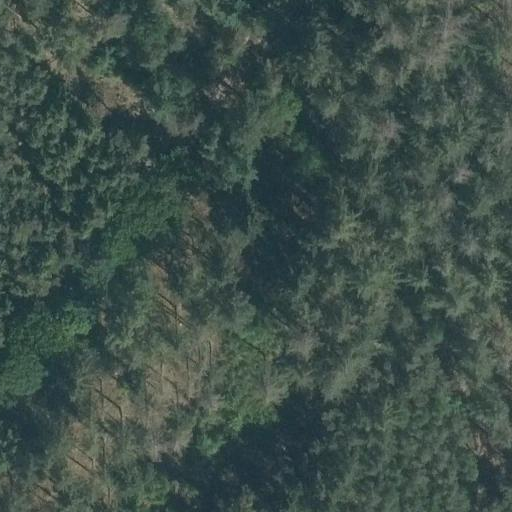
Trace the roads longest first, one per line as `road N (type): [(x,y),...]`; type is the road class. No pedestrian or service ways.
road 1 (track): [(511,453),(278,15)]
road 2 (track): [(0,336),(278,15)]
